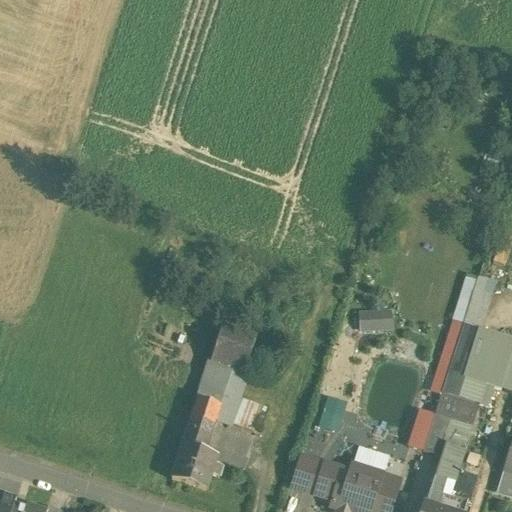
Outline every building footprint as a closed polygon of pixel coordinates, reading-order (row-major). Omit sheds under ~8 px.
[(395,310),(362,311),(363,333),(396,332),(395,310)] [(255,339),(222,328),(210,363),(243,374),(243,373),(255,339)] [(511,395),(511,343),(463,328),(448,375),(511,395)] [(243,374),(210,363),(197,401),(219,408),(219,409),(233,413),(246,374),(243,373),(243,374)] [(478,407),(441,395),(434,417),(454,423),(472,429),(478,407)] [(239,400),(230,426),(241,430),(250,404),(239,400)] [(219,408),(197,401),(182,447),(204,454),(214,423),(219,409),(219,408)] [(261,407),(250,404),(241,430),(252,433),(261,407)] [(341,411),(326,406),(320,426),(335,430),(341,411)] [(233,413),(219,409),(214,423),(229,428),(233,413)] [(454,423),(434,417),(422,453),(440,459),(445,445),(447,437),(450,438),(454,423)] [(472,429),(454,423),(450,438),(447,437),(445,445),(464,451),(472,429)] [(511,442),(502,472),(511,475),(511,442)] [(464,451),(445,445),(440,459),(429,493),(429,494),(425,507),(440,511),(464,511),(467,506),(450,499),(465,452),(464,451)] [(204,454),(182,447),(171,481),(205,493),(210,477),(218,479),(221,468),(213,466),(216,458),(204,454)] [(324,466),(301,459),(291,490),(315,497),(324,466)] [(350,474),(324,466),(315,497),(333,503),(331,509),(340,511),(389,511),(397,489),(378,483),(380,477),(352,468),(350,474)] [(511,502),(511,475),(502,472),(494,497),(511,502)] [(15,501),(0,495),(0,511),(11,511),(13,507),(15,501)]
